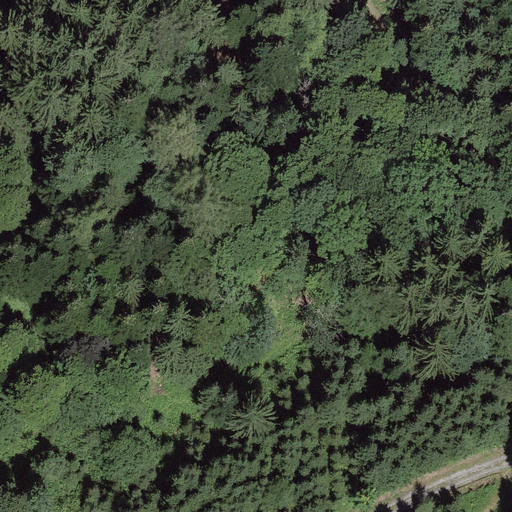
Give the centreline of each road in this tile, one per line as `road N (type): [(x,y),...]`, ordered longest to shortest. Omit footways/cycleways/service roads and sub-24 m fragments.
road 1 (track): [(511,209),(395,78),(347,0)]
road 2 (track): [(385,511),(511,455)]
